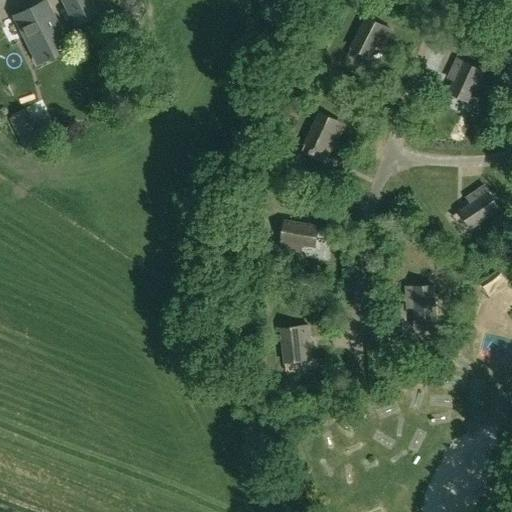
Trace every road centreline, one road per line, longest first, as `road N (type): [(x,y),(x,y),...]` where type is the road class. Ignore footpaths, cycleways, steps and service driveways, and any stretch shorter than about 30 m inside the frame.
road 1 (residential): [(387,156),(363,232),(360,359)]
road 2 (residential): [(449,0),(387,156)]
road 3 (residential): [(387,156),(455,166),(511,156)]
